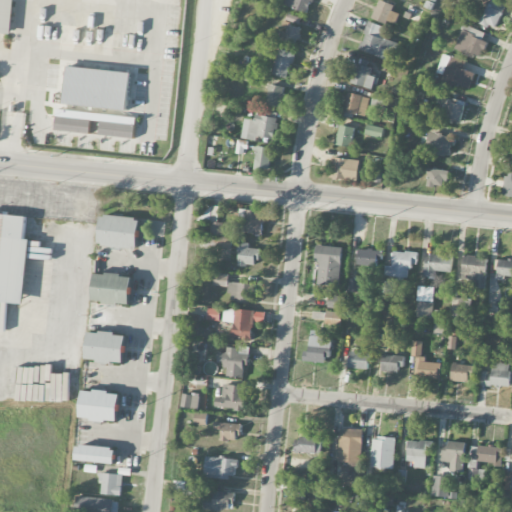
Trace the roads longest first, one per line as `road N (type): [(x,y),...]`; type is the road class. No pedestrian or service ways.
road 1 (residential): [(344,0),(312,101),(297,196),(265,511)]
road 2 (residential): [(207,0),(150,511)]
road 3 (tertiary): [(511,218),(0,164)]
road 4 (residential): [(511,416),(278,393)]
road 5 (residential): [(511,60),(492,110),(472,214)]
